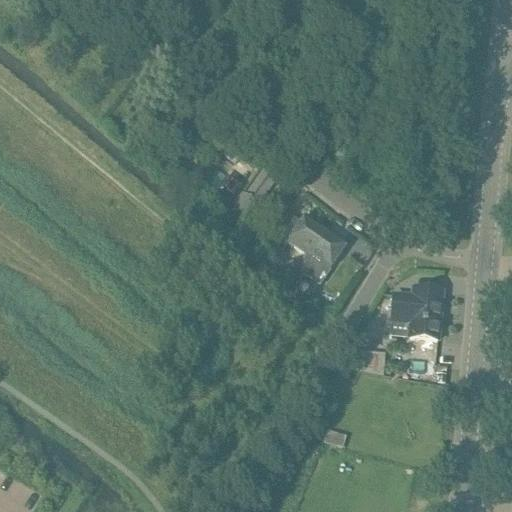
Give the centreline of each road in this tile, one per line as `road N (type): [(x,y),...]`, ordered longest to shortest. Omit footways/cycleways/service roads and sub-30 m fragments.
road 1 (unclassified): [(235,511),(393,245),(91,0)]
road 2 (unclassified): [(462,511),(502,38)]
